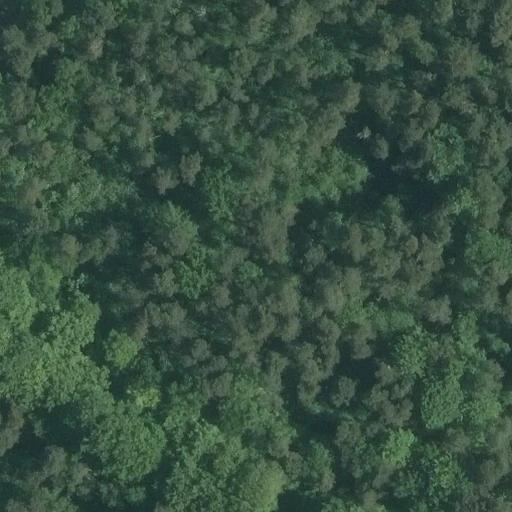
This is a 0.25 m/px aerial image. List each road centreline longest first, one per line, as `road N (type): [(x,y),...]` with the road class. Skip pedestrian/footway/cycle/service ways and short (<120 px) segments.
road 1 (tertiary): [(254,511),(0,333)]
road 2 (unknown): [(0,205),(95,0)]
